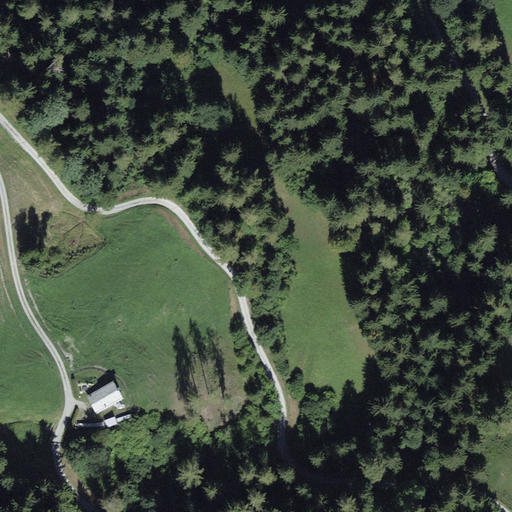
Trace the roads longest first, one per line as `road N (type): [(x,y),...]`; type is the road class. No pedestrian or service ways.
road 1 (track): [(0,116),(80,206),(103,212),(156,200),(184,216),(237,281),(252,335)]
road 2 (track): [(93,511),(61,475),(57,440),(70,393),(17,285),(0,177)]
road 3 (track): [(500,511),(461,484),(380,488),(329,481),(287,462),(281,396),(252,335)]
road 4 (track): [(421,0),(477,105),(499,169),(511,181)]
